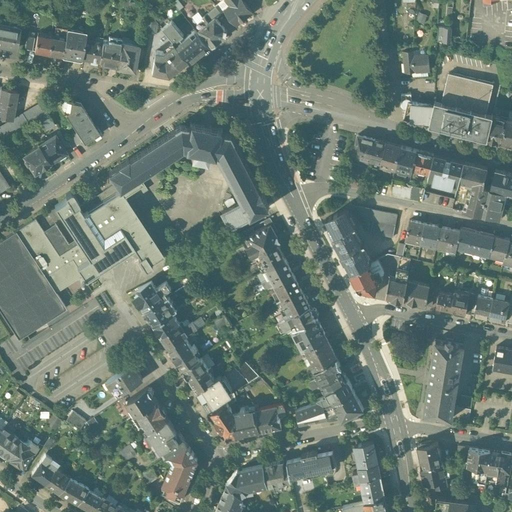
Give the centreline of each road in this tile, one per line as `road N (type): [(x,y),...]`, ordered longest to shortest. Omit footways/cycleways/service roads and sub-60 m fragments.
road 1 (residential): [(295,200),(344,191),(511,225)]
road 2 (tertiary): [(511,153),(310,103)]
road 3 (residential): [(220,453),(394,423)]
road 4 (residential): [(118,316),(144,339),(220,453)]
road 5 (residential): [(348,303),(511,336)]
road 6 (tertiary): [(0,221),(131,132)]
road 7 (residential): [(131,132),(92,93),(0,68)]
road 8 (tertiary): [(263,91),(211,87),(131,132)]
road 9 (secondary): [(394,423),(348,303)]
